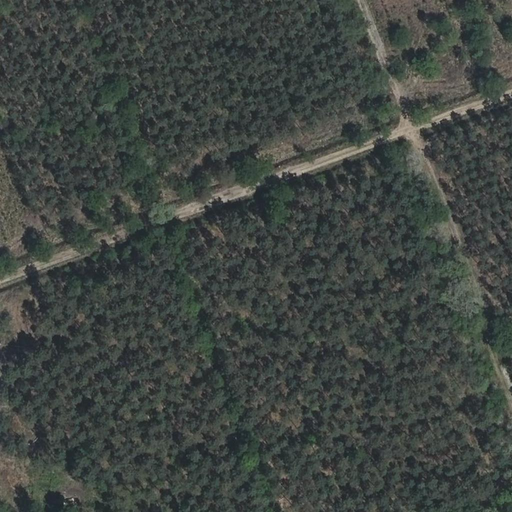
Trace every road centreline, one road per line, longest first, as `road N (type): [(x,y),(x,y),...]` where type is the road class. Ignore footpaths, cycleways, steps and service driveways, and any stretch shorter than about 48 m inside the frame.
road 1 (track): [(0,275),(511,87)]
road 2 (track): [(360,0),(511,404)]
